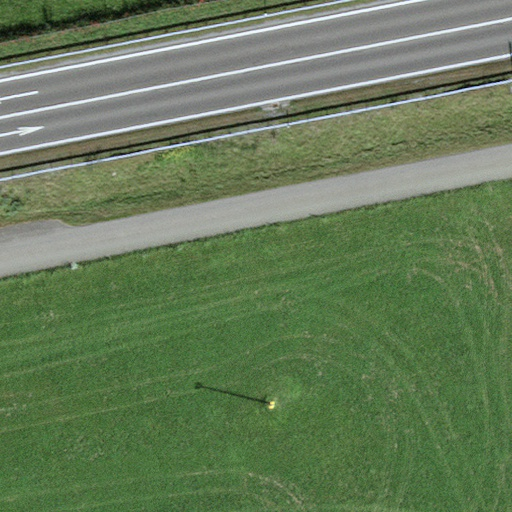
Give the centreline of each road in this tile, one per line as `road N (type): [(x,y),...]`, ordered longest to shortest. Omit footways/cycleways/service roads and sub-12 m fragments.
road 1 (trunk): [(511,15),(0,115)]
road 2 (unclassified): [(0,256),(511,158)]
